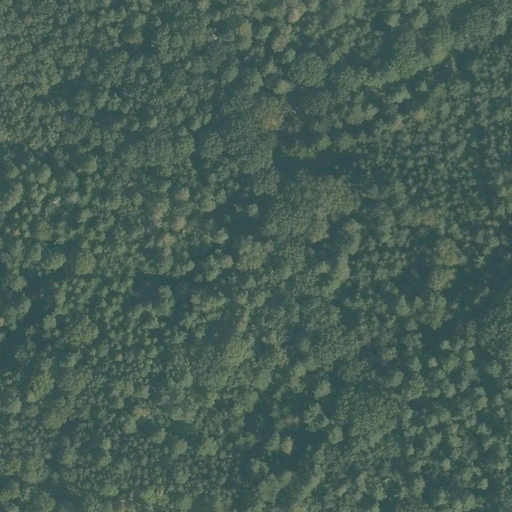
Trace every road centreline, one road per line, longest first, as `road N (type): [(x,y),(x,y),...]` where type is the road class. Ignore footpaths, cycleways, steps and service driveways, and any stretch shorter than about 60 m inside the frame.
road 1 (track): [(242,137),(506,0)]
road 2 (track): [(351,357),(242,137)]
road 3 (track): [(420,511),(351,357)]
road 4 (track): [(511,323),(467,325),(351,357)]
road 5 (track): [(242,137),(177,0)]
